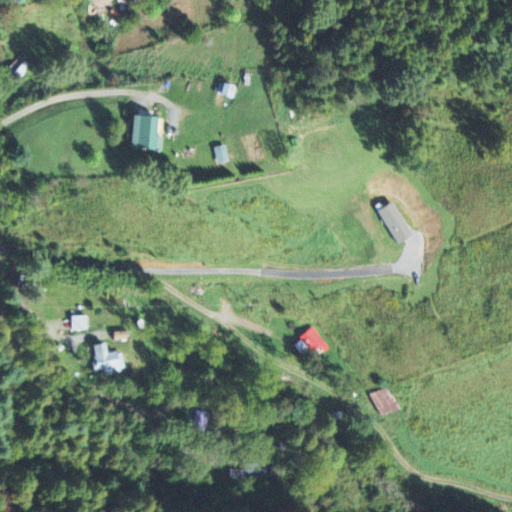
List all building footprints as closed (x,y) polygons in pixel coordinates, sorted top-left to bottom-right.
[(31,66),(20,55),(9,65),(20,77),(31,66)] [(158,114),(132,113),(131,147),(162,147),(162,135),(157,134),(158,114)] [(377,209),(398,242),(414,232),(393,199),(377,209)] [(87,314),(72,314),(72,328),(87,328),(87,314)] [(292,341),(299,352),(314,342),(321,352),(328,346),(314,326),(292,341)] [(103,369),(103,373),(124,368),(121,349),(107,352),(105,341),(92,344),(95,361),(92,361),(93,371),(103,369)] [(398,408),(389,384),(368,392),(377,416),(398,408)] [(266,475),(266,466),(230,467),(230,476),(266,475)]
